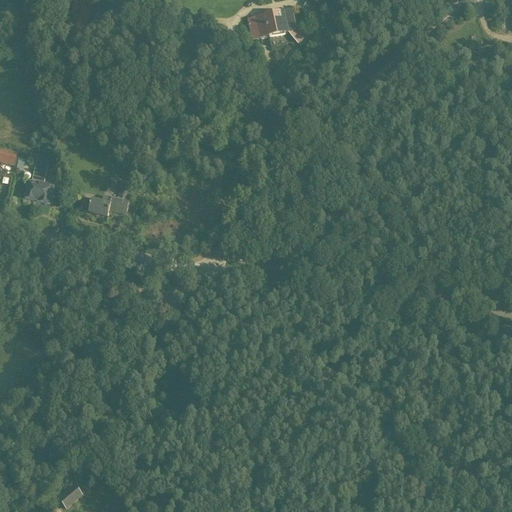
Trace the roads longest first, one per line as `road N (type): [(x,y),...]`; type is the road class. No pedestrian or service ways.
road 1 (tertiary): [(472,0),(375,83),(214,255)]
road 2 (tertiary): [(511,333),(199,269)]
road 3 (track): [(0,472),(94,392),(165,311)]
road 4 (tertiary): [(199,269),(0,229)]
